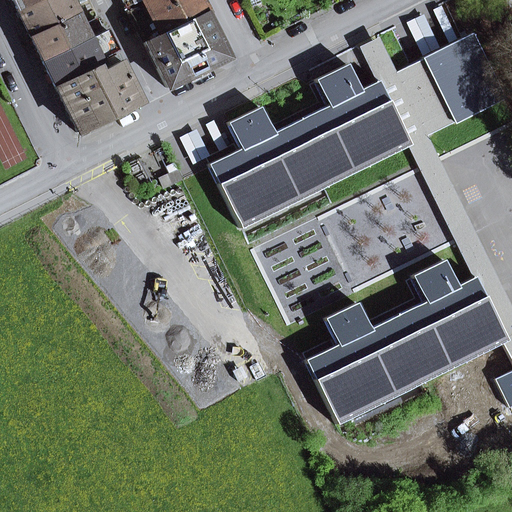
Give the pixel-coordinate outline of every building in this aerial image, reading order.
[(11,0),(16,10),(35,0),(11,0)] [(35,0),(16,10),(30,37),(76,14),(72,7),(85,0),(35,0)] [(140,0),(144,7),(129,15),(143,43),(158,35),(158,36),(204,13),(197,0),(140,0)] [(166,89),(227,59),(204,13),(158,36),(158,35),(143,43),(166,89)] [(76,14),(30,37),(42,62),(88,39),(89,40),(105,32),(101,23),(84,31),(76,14)] [(387,37),(392,46),(429,28),(425,19),(387,37)] [(101,64),(98,60),(115,52),(105,32),(89,40),(88,39),(42,62),(54,87),(101,64)] [(432,133),(502,98),(471,36),(401,70),(416,101),(432,133)] [(511,337),(511,336),(511,313),(425,136),(432,133),(416,101),(401,70),(394,73),(377,39),(357,49),(374,84),(376,83),(407,145),(405,146),(471,280),(473,279),(503,341),(511,337)] [(54,87),(77,133),(139,102),(117,56),(101,64),(54,87)] [(278,94),(283,104),(357,67),(352,58),(278,94)] [(209,165),(238,227),(405,146),(407,145),(376,83),(374,84),(209,165)] [(230,115),(235,125),(272,107),(267,97),(230,115)] [(305,361),(335,423),(502,342),(503,341),(473,279),(471,280),(305,361)] [(511,336),(511,337),(503,341),(502,342),(511,363),(511,336)]
